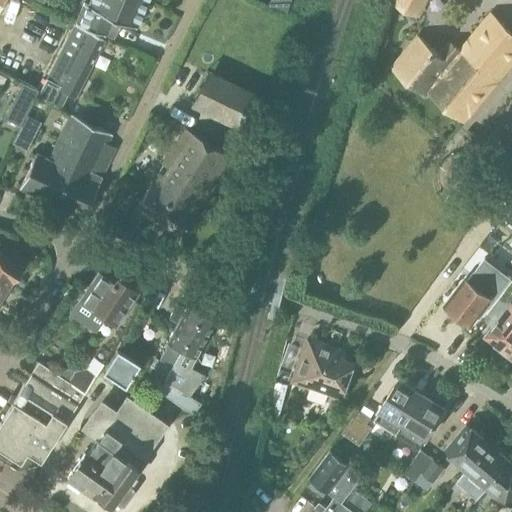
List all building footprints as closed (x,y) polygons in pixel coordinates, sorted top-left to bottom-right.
[(25,0),(28,2),(29,0),(0,0),(0,10),(4,5),(6,0),(25,0)] [(145,1),(143,0),(88,0),(87,5),(83,3),(74,23),(103,35),(111,17),(134,26),(145,1)] [(392,0),(417,12),(423,0),(392,0)] [(418,33),(391,63),(423,92),(426,88),(461,119),(511,60),(511,29),(491,11),(460,48),(450,39),(439,51),(418,33)] [(73,24),(36,96),(51,104),(59,89),(74,96),(103,39),(73,24)] [(36,90),(21,82),(2,117),(18,125),(36,90)] [(238,83),(227,105),(246,115),(257,92),(238,83)] [(18,187),(81,217),(114,147),(107,142),(111,132),(70,113),(48,160),(33,153),(18,187)] [(16,136),(30,143),(40,120),(26,114),(16,136)] [(184,128),(134,207),(177,234),(227,155),(184,128)] [(0,281),(6,285),(10,279),(12,280),(20,267),(0,253),(0,281)] [(502,290),(475,270),(447,306),(450,308),(450,311),(456,316),(459,315),(467,321),(486,298),(493,302),(502,290)] [(136,291),(116,278),(113,282),(97,272),(78,301),(114,324),(136,291)] [(511,297),(511,299),(510,299),(503,309),(483,334),(505,351),(511,342),(511,297)] [(159,358),(155,356),(149,369),(165,377),(166,375),(175,357),(199,313),(185,305),(184,308),(176,304),(169,317),(177,321),(167,341),(169,342),(159,358)] [(166,375),(165,377),(186,390),(195,376),(184,369),(188,364),(180,359),(184,350),(194,355),(213,320),(199,313),(175,357),(166,375)] [(303,345),(290,381),(310,388),(307,396),(325,402),(328,394),(339,398),(340,399),(353,363),(352,362),(342,358),(342,357),(344,351),(337,348),(319,341),(316,340),(313,348),(313,349),(305,346),(303,345)] [(138,364),(116,350),(101,372),(124,386),(138,364)] [(84,390),(57,373),(37,360),(0,417),(0,448),(28,466),(36,465),(84,390)] [(57,373),(84,390),(94,374),(85,368),(73,370),(68,367),(60,368),(57,373)] [(395,434),(421,392),(397,378),(372,419),(395,434)] [(163,379),(156,390),(192,413),(200,402),(163,379)] [(432,394),(429,398),(421,392),(395,434),(417,448),(443,406),(442,405),(444,402),(432,394)] [(124,504),(132,493),(132,488),(126,483),(127,481),(126,480),(136,466),(143,455),(165,424),(126,396),(115,411),(104,404),(104,403),(101,405),(96,408),(94,410),(91,413),(89,417),(86,423),(85,428),(84,430),(86,430),(96,438),(88,449),(86,448),(84,451),(71,469),(72,470),(68,476),(68,480),(80,488),(83,488),(88,481),(95,486),(93,489),(95,498),(101,503),(111,502),(112,499),(120,504),(124,504)] [(340,431),(356,443),(368,426),(363,422),(367,417),(356,409),(340,431)] [(466,468),(491,439),(480,430),(478,432),(468,423),(445,451),(466,468)] [(456,508),(460,511),(464,511),(473,502),(478,497),(487,485),(509,459),(500,451),(502,448),(491,439),(466,468),(487,485),(477,497),(470,490),(461,501),(456,508)] [(327,449),(307,475),(338,500),(359,473),(327,449)] [(413,488),(433,459),(434,458),(421,449),(404,472),(407,474),(402,481),(413,488)] [(511,456),(509,459),(487,485),(478,497),(473,502),(480,508),(485,503),(487,505),(497,493),(508,502),(511,497),(511,456)] [(445,467),(433,459),(413,488),(423,496),(434,481),(434,482),(445,467)] [(354,511),(334,497),(323,511),(354,511)]
